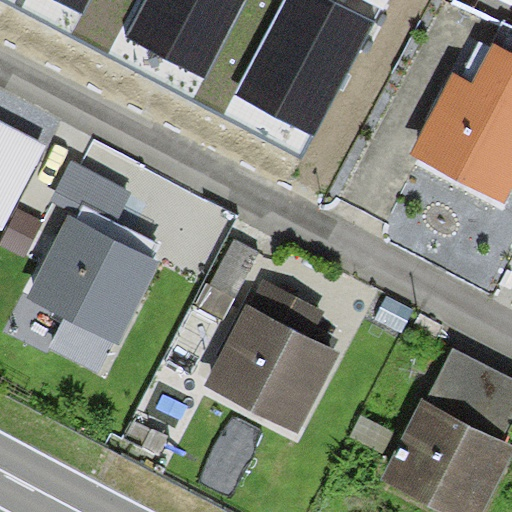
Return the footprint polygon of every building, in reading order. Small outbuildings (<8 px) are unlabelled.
[(0,0),(302,159),(385,0),(0,0)] [(501,210),(511,190),(511,29),(505,26),(474,83),(456,74),(409,160),(501,210)] [(0,123),(0,226),(3,228),(46,149),(0,123)] [(74,166),(57,202),(80,213),(83,207),(120,224),(134,194),(74,166)] [(44,222),(21,210),(3,244),(26,256),(44,222)] [(118,241),(72,217),(31,296),(68,316),(52,347),(97,370),(114,338),(120,341),(161,263),(118,241)] [(238,241),(212,287),(209,285),(197,306),(222,320),(259,253),(238,241)] [(326,311),(268,281),(254,308),(248,306),(207,384),(299,432),(341,352),(313,337),(326,311)] [(511,413),(511,379),(454,350),(382,488),(429,511),(480,511),(511,451),(511,449),(497,442),(511,413)]
